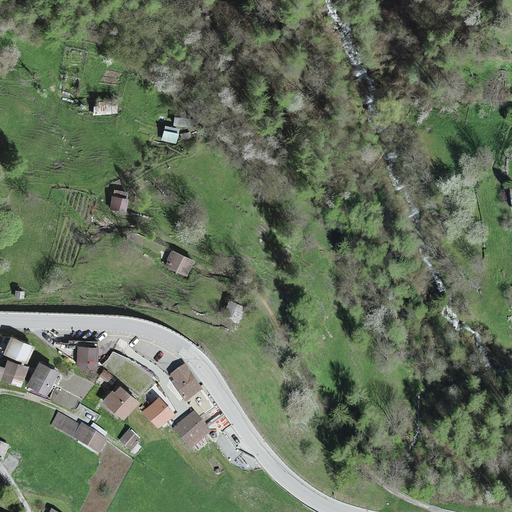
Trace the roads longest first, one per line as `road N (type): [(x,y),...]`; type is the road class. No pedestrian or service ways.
road 1 (tertiary): [(342,511),(274,466),(200,361),(176,342),(122,324),(0,320)]
road 2 (residential): [(0,393),(86,424),(129,456)]
